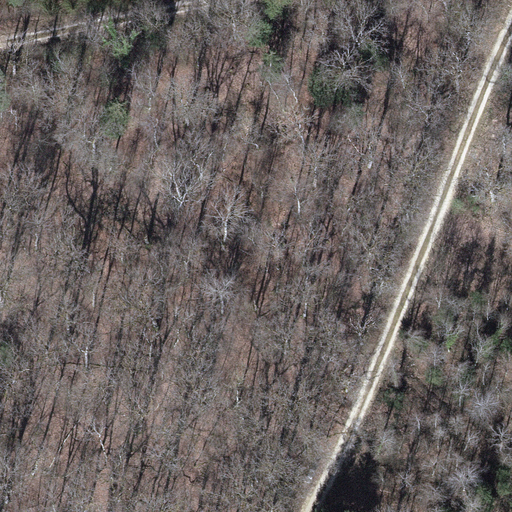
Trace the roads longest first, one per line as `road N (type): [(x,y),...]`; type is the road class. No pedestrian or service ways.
road 1 (track): [(307,511),(511,46)]
road 2 (track): [(211,0),(0,43)]
